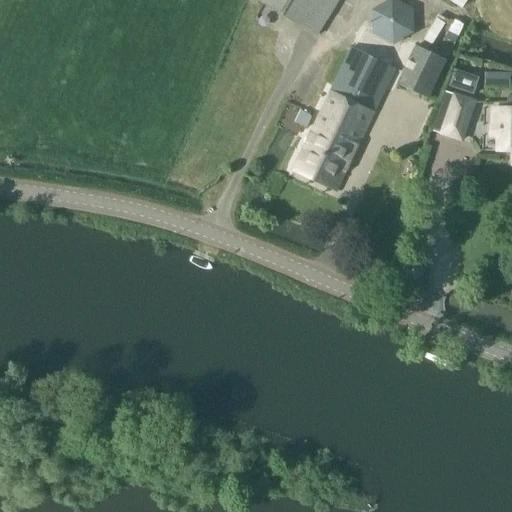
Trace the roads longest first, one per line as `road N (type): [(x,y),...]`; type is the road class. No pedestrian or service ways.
road 1 (tertiary): [(511,353),(191,225),(0,188)]
road 2 (track): [(216,235),(286,80),(333,46),(366,0)]
